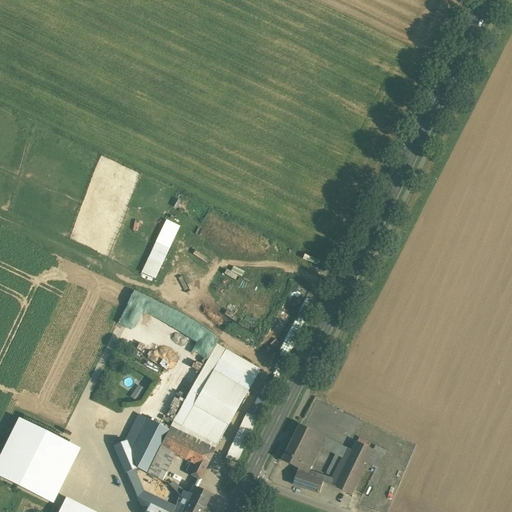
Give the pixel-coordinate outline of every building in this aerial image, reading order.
[(156,279),(169,248),(155,242),(142,273),(156,279)] [(169,322),(174,307),(133,294),(128,308),(169,322)] [(169,431),(168,432),(212,453),(216,445),(259,372),(216,347),(194,385),(169,431)] [(136,400),(143,388),(137,385),(131,396),(136,400)] [(259,385),(227,459),(239,464),(270,390),(259,385)] [(98,404),(91,417),(110,427),(117,413),(98,404)] [(85,417),(72,413),(65,434),(78,438),(85,417)] [(139,415),(126,441),(131,454),(148,420),(139,415)] [(148,420),(131,454),(126,441),(114,446),(126,474),(136,469),(147,474),(151,465),(160,447),(168,432),(169,431),(148,420)] [(0,477),(41,499),(68,446),(20,421),(0,460),(0,477)] [(332,441),(300,425),(290,446),(307,455),(313,442),(328,449),(332,441)] [(212,453),(168,432),(160,447),(174,454),(190,462),(195,465),(191,474),(190,476),(199,481),(213,453),(212,453)] [(340,445),(332,441),(328,449),(336,453),(340,445)] [(373,450),(357,443),(353,451),(342,446),(325,482),(352,495),(367,464),(373,450)] [(307,455),(290,446),(282,461),(299,470),(307,455)] [(375,446),(373,450),(367,464),(377,469),(386,451),(375,446)] [(174,454),(160,447),(151,465),(166,472),(174,454)] [(190,462),(186,471),(191,474),(195,465),(190,462)] [(166,472),(151,465),(147,474),(162,481),(166,472)] [(324,481),(298,472),(293,485),(320,494),(324,481)] [(210,495),(195,487),(190,495),(187,502),(203,509),(210,495)] [(190,495),(182,492),(180,497),(182,499),(187,502),(190,495)] [(187,502),(182,499),(180,497),(180,496),(176,503),(185,507),(187,502)] [(166,511),(140,499),(137,500),(142,511),(166,511)] [(185,507),(183,511),(182,511),(202,511),(203,509),(187,502),(185,507)]
